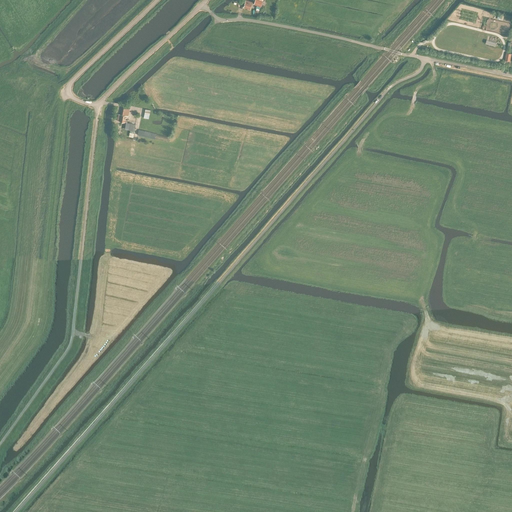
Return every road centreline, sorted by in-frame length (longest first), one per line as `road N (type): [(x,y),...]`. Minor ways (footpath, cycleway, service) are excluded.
road 1 (unclassified): [(97,105),(68,95),(68,85),(157,0)]
road 2 (unclassified): [(97,105),(207,0)]
road 3 (track): [(429,58),(435,73),(415,91),(411,109),(386,116),(357,155)]
